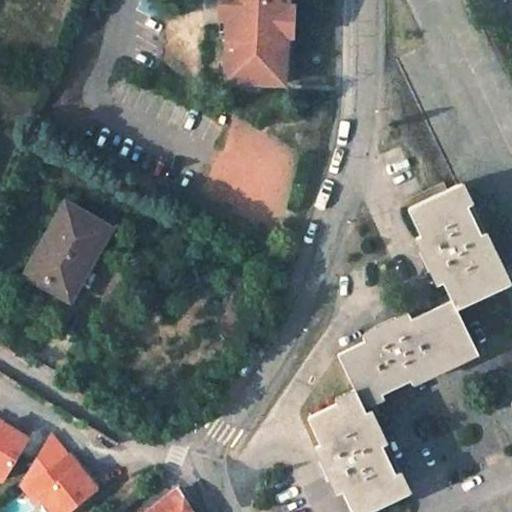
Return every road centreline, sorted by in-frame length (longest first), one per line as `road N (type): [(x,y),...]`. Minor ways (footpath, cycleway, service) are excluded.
road 1 (residential): [(202,465),(267,370),(350,158),(357,0)]
road 2 (unclassified): [(0,359),(154,452),(202,465)]
road 3 (unknown): [(105,0),(103,102),(186,158)]
